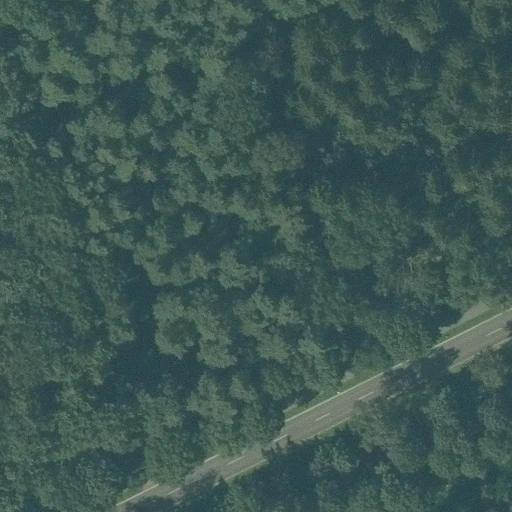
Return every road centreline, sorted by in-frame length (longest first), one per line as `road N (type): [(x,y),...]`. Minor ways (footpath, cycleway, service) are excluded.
road 1 (unknown): [(0,348),(228,304),(511,191)]
road 2 (secondary): [(133,511),(511,323)]
